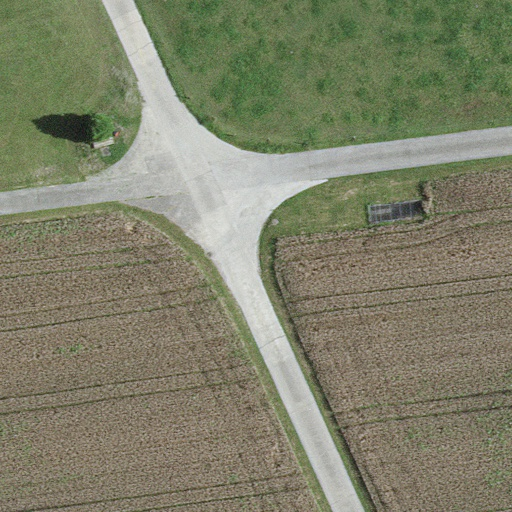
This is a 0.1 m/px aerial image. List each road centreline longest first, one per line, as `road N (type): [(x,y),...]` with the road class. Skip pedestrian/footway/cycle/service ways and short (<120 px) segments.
road 1 (residential): [(351,511),(205,187)]
road 2 (track): [(511,149),(205,187)]
road 3 (track): [(205,187),(0,211)]
road 4 (track): [(205,187),(119,0)]
